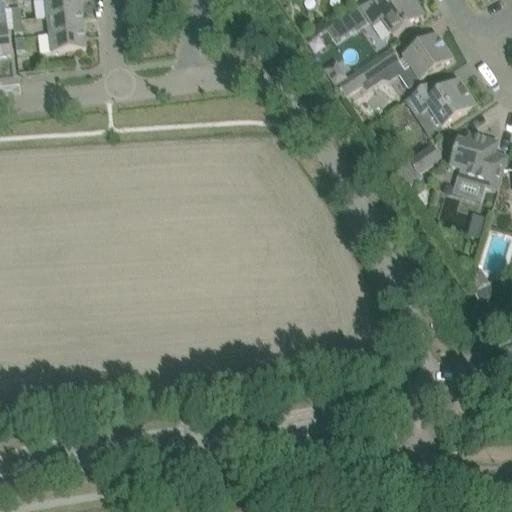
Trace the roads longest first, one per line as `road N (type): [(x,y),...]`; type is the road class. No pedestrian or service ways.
road 1 (unclassified): [(186,82),(243,76),(286,94),(373,227),(433,388)]
road 2 (tertiary): [(0,475),(42,458),(223,436),(398,399)]
road 3 (unclassified): [(398,399),(430,468),(463,482),(511,481)]
